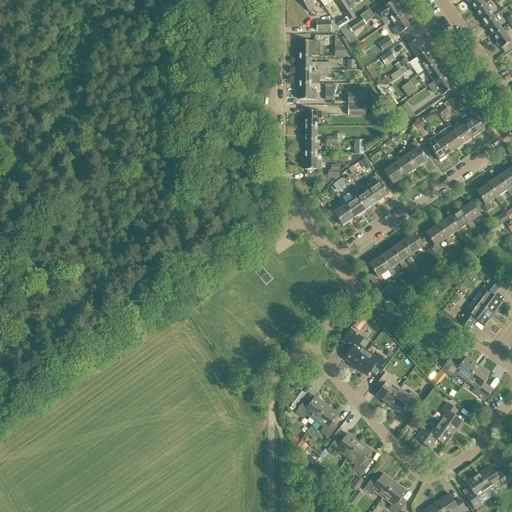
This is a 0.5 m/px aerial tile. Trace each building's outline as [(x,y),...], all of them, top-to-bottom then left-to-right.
[(311,4),(317,0),(299,0),(308,12),(314,8),(311,4)] [(343,0),(338,4),(350,22),(356,18),(343,0)] [(466,0),(474,11),(484,5),(481,1),(483,0),(466,0)] [(379,12),(373,15),(379,23),(381,22),(385,26),(391,22),(401,15),(392,2),(378,11),(379,12)] [(484,5),(474,11),(483,24),(492,17),(484,5)] [(401,15),(391,22),(395,28),(391,30),(396,37),(409,28),(401,15)] [(359,43),(352,33),(365,24),(360,17),(347,26),(349,28),(341,34),(352,49),(359,43)] [(492,17),(483,24),(491,36),(501,30),(492,17)] [(339,30),(333,21),(316,22),(316,33),(331,32),(331,31),(338,31),(339,30)] [(497,48),(499,47),(500,49),(509,42),(501,30),(491,36),(495,43),(495,45),(497,48)] [(383,51),(393,44),(388,37),(378,44),(383,51)] [(416,58),(426,52),(417,39),(407,46),(416,58)] [(299,57),(310,57),(310,50),(314,50),(314,42),(299,42),(299,57)] [(335,49),(335,57),(345,57),(345,49),(335,49)] [(390,51),(380,58),(385,65),(395,58),(390,51)] [(416,58),(421,66),(424,71),(434,64),(426,52),(416,58)] [(310,57),(299,57),(299,71),(320,71),(320,67),(326,67),(326,74),(331,74),(331,71),(332,71),(332,64),(310,64),(310,57)] [(403,67),(409,63),(405,58),(400,62),(403,67)] [(409,63),(403,67),(399,71),(402,75),(412,68),(409,63)] [(424,71),(425,71),(433,83),(443,77),(434,64),(424,71)] [(299,71),(299,84),(310,84),(310,78),(331,78),(332,71),(331,71),(331,74),(326,74),(326,67),(320,67),(320,71),(299,71)] [(451,89),(443,77),(433,83),(427,87),(433,95),(438,91),(441,96),(451,89)] [(310,84),(299,84),(299,100),(314,100),(314,92),(310,92),(310,84)] [(347,105),(366,105),(366,93),(347,93),(347,105)] [(391,97),(385,101),(391,109),(397,105),(391,97)] [(405,105),(397,111),(406,123),(413,117),(405,105)] [(365,106),(348,106),(348,116),(365,116),(365,106)] [(438,111),(442,117),(448,112),(444,106),(438,111)] [(467,114),(461,118),(464,124),(463,125),(472,138),(483,130),(474,117),(476,117),(472,111),(467,114)] [(304,112),(304,127),(317,127),(317,120),(320,120),(321,112),(304,112)] [(427,123),(433,119),(429,114),(423,118),(427,123)] [(460,127),(453,132),(452,133),(461,146),(472,138),(463,125),(464,124),(461,118),(460,118),(456,121),(460,127)] [(421,119),(412,125),(416,132),(425,125),(421,119)] [(452,133),(453,132),(449,126),(445,129),(449,135),(442,140),(441,140),(449,153),(461,146),(452,133)] [(317,127),(304,127),(304,141),(316,141),(317,127)] [(431,158),(434,156),(438,161),(449,153),(441,140),(442,140),(438,133),(433,136),(437,142),(425,151),(431,158)] [(331,137),(331,145),(337,145),(337,142),(343,142),(342,135),(337,135),(337,137),(331,137)] [(316,141),(304,141),(304,155),(316,155),(316,141)] [(354,141),(354,155),(362,155),(362,142),(354,141)] [(414,151),(408,155),(406,156),(415,170),(426,162),(417,149),(419,148),(415,142),(411,145),(414,151)] [(399,153),(403,158),(397,163),(394,164),(403,178),(415,170),(406,156),(408,155),(404,149),(399,153)] [(316,155),(304,155),(304,170),(320,170),(320,162),(316,162),(316,155)] [(392,185),(403,178),(394,164),(397,163),(393,157),(388,161),(392,166),(383,172),(392,185)] [(365,159),(360,162),(366,171),(371,167),(365,159)] [(339,178),(339,165),(330,165),(330,171),(328,171),(328,178),(339,178)] [(353,166),(348,169),(352,175),(357,172),(353,166)] [(511,174),(509,170),(498,177),(507,191),(505,192),(509,197),(511,194),(511,192),(510,189),(511,187),(511,174)] [(375,185),(368,189),(367,190),(376,204),(387,196),(378,183),(380,182),(376,176),(371,179),(375,185)] [(498,177),(487,185),(496,198),(493,200),(497,205),(502,202),(498,197),(505,192),(507,191),(498,177)] [(341,180),(333,186),(337,192),(345,186),(341,180)] [(355,198),(364,211),(376,204),(367,190),(368,189),(365,184),(360,187),(364,192),(357,197),(355,198)] [(487,204),(493,200),(496,198),(487,185),(475,193),(484,206),(483,207),(486,213),(491,209),(487,204)] [(344,206),(353,219),(364,211),(355,198),(357,197),(354,191),(349,194),(353,200),(346,205),(344,206)] [(344,206),(346,205),(342,199),(338,202),(341,208),(333,213),(342,227),(353,219),(344,206)] [(468,225),(466,225),(470,231),(475,228),(471,222),(479,217),(470,204),(459,211),(468,225)] [(459,211),(447,219),(456,232),(455,233),(459,239),(463,236),(460,230),(466,225),(468,225),(459,211)] [(509,219),(507,216),(505,212),(495,219),(500,226),(509,220),(509,219)] [(447,219),(436,227),(445,240),(443,241),(447,247),(452,244),(448,238),(455,233),(456,232),(447,219)] [(490,236),(496,232),(492,226),(486,230),(490,236)] [(437,245),(443,241),(445,240),(436,227),(425,235),(434,248),(432,249),(436,255),(441,251),(437,245)] [(413,235),(402,243),(411,256),(409,257),(413,262),(417,259),(414,254),(422,248),(413,235)] [(411,256),(402,243),(391,251),(399,263),(398,264),(402,270),(406,267),(403,261),(409,257),(411,256)] [(391,251),(379,258),(388,271),(386,272),(390,277),(395,274),(391,269),(398,264),(399,263),(391,251)] [(368,266),(373,274),(367,278),(374,288),(383,282),(380,277),(386,272),(388,271),(379,258),(368,266)] [(478,263),(473,269),(486,279),(487,277),(488,275),(490,273),(491,272),(478,263)] [(416,278),(417,280),(419,283),(425,279),(422,274),(416,278)] [(489,278),(485,284),(479,292),(483,294),(476,303),(493,315),(502,303),(493,297),(501,287),(489,278)] [(383,294),(388,301),(400,293),(395,286),(383,294)] [(469,331),(472,326),(475,321),(484,327),(493,315),(476,303),(470,312),(467,309),(457,322),(469,331)] [(365,322),(360,318),(353,328),(358,331),(365,322)] [(349,331),(348,332),(339,343),(349,350),(343,359),(355,368),(367,352),(359,346),(362,341),(349,331)] [(367,352),(355,368),(367,377),(374,368),(378,372),(387,361),(378,354),(375,358),(367,352)] [(441,370),(455,380),(458,377),(465,382),(477,366),(465,357),(459,365),(449,358),(441,370)] [(493,391),(488,388),(483,384),(490,375),(477,366),(465,382),(474,389),(472,393),(485,402),(493,391)] [(436,386),(444,375),(440,371),(431,382),(436,386)] [(388,405),(399,389),(391,383),(393,379),(385,373),(377,384),(382,388),(376,396),(388,405)] [(408,395),(399,389),(388,405),(399,414),(406,406),(411,410),(419,398),(410,392),(408,395)] [(298,390),(287,405),(294,409),(304,395),(298,390)] [(315,422),(327,406),(315,397),(308,406),(304,402),(295,413),(304,419),(307,416),(315,422)] [(482,404),(478,401),(471,410),(475,413),(482,404)] [(437,423),(453,435),(462,423),(453,417),(457,412),(446,404),(440,412),(443,415),(437,423)] [(339,415),(327,406),(315,422),(323,428),(321,432),(329,438),(337,427),(332,423),(339,415)] [(415,439),(418,441),(429,450),(436,441),(444,447),(453,435),(437,423),(429,434),(422,429),(415,439)] [(347,460),(359,443),(347,434),(341,443),(336,439),(327,450),(336,457),(339,454),(347,460)] [(300,442),(296,447),(303,452),(307,447),(300,442)] [(371,452),(359,443),(347,460),(355,466),(353,469),(362,475),(370,464),(365,461),(371,452)] [(488,491),(500,483),(503,487),(511,480),(511,478),(505,468),(495,475),(490,466),(477,474),(488,491)] [(374,493),(383,499),(395,483),(383,474),(377,482),(372,479),(363,490),(372,496),(374,493)] [(480,497),(488,491),(477,474),(465,483),(471,491),(466,494),(474,506),(482,501),(480,497)] [(363,482),(357,477),(350,486),(356,491),(363,482)] [(395,483),(383,499),(391,505),(388,509),(392,511),(399,511),(405,504),(400,500),(406,492),(395,483)] [(354,496),(349,502),(353,506),(362,495),(358,491),(354,496)] [(448,494),(436,502),(442,511),(465,511),(467,511),(459,499),(454,503),(448,494)] [(424,511),(442,511),(436,502),(423,511),(424,511)]
